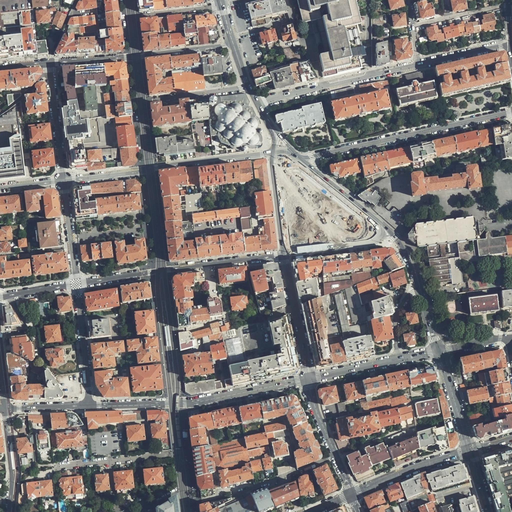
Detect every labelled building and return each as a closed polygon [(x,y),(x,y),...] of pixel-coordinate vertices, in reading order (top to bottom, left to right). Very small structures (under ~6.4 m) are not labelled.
[(0,0),(0,14),(20,13),(34,11),(33,8),(32,0),(0,0)] [(80,0),(75,9),(78,11),(91,10),(96,9),(95,0),(80,0)] [(119,13),(117,0),(103,0),(106,15),(119,13)] [(137,0),(137,1),(139,12),(153,11),(152,0),(137,0)] [(152,0),(153,11),(162,10),(167,9),(165,0),(152,0)] [(165,0),(167,9),(175,8),(183,7),(182,0),(165,0)] [(287,10),(283,0),(273,0),(274,1),(268,2),(271,14),(282,12),(287,10)] [(315,22),(327,76),(359,67),(357,58),(366,56),(358,25),(362,24),(356,0),(298,0),(303,24),(315,22)] [(403,2),(402,0),(389,0),(391,10),(404,6),(403,2)] [(456,0),(451,1),(453,12),(460,11),(464,10),(468,9),(466,0),(456,0)] [(250,18),(251,19),(253,27),(257,26),(255,19),(271,14),(268,2),(262,4),(262,3),(258,3),(258,2),(253,3),(246,5),(247,9),(248,9),(249,12),(250,18)] [(418,3),(413,4),(415,11),(417,20),(434,17),(431,4),(426,5),(425,2),(418,3)] [(35,23),(34,11),(20,13),(21,19),(22,25),(35,23)] [(52,23),(51,12),(38,14),(39,24),(52,23)] [(59,12),(53,24),(57,26),(57,27),(61,29),(67,16),(59,12)] [(0,59),(10,58),(24,57),(23,46),(22,29),(22,26),(13,27),(4,28),(3,21),(17,19),(21,19),(20,13),(0,14),(0,59)] [(121,30),(119,13),(106,15),(102,15),(97,16),(98,23),(106,22),(107,28),(98,29),(99,32),(121,30)] [(199,46),(197,28),(196,17),(195,14),(188,15),(182,16),(183,30),(184,35),(185,47),(199,46)] [(482,24),(495,22),(495,19),(494,14),(486,16),(484,16),(484,21),(481,21),(482,24)] [(405,19),(405,18),(405,15),(401,15),(401,16),(393,16),(394,27),(406,25),(405,20),(405,19)] [(80,34),(99,32),(98,29),(98,23),(97,16),(92,16),(85,17),(72,19),(68,25),(69,25),(72,27),(78,26),(79,26),(80,34)] [(175,16),(167,17),(168,27),(168,32),(183,30),(182,16),(175,16)] [(197,28),(217,26),(216,23),(215,19),(210,16),(196,17),(197,28)] [(167,17),(157,18),(158,23),(161,22),(162,28),(168,27),(167,17)] [(458,31),(459,37),(462,36),(465,35),(464,34),(466,34),(464,22),(463,20),(463,17),(459,18),(460,26),(457,26),(458,31)] [(141,27),(142,35),(156,34),(159,33),(158,23),(157,18),(141,20),(141,27)] [(472,23),(474,33),(479,32),(478,31),(480,31),(480,32),(481,32),(479,22),(478,19),(476,19),(476,22),(472,23)] [(479,22),(481,32),(484,31),(484,32),(495,30),(495,27),(496,25),(495,22),(482,24),(481,21),(479,22)] [(464,22),(466,34),(468,33),(469,35),(474,33),(472,23),(467,24),(467,22),(464,22)] [(438,31),(436,23),(425,26),(428,37),(429,37),(430,36),(441,34),(444,34),(443,30),(442,27),(440,28),(440,31),(438,31)] [(69,25),(67,35),(73,35),(80,34),(79,26),(78,26),(72,27),(69,25)] [(455,38),(459,37),(458,31),(457,26),(454,27),(454,25),(449,26),(450,28),(452,37),(454,37),(455,38)] [(220,38),(217,26),(197,28),(199,46),(206,45),(216,43),(218,41),(220,38)] [(294,32),(292,26),(287,27),(288,32),(286,34),(281,35),(283,41),(288,40),(288,42),(296,40),(294,32)] [(448,39),(452,38),(452,37),(450,28),(446,29),(445,27),(442,27),(443,30),(444,34),(445,39),(447,38),(448,39)] [(122,37),(121,30),(99,32),(99,40),(104,39),(122,37)] [(277,41),(274,30),(260,34),(263,45),(267,44),(267,45),(273,43),(273,42),(277,41)] [(144,51),(170,49),(169,36),(158,37),(156,37),(156,34),(142,35),(143,44),(144,51)] [(443,41),(445,41),(445,39),(444,34),(441,34),(430,36),(429,37),(429,40),(432,41),(437,40),(438,43),(443,42),(443,41)] [(66,56),(77,55),(78,42),(74,42),(73,35),(67,35),(63,36),(55,54),(57,56),(66,56)] [(177,48),(185,47),(184,35),(169,36),(170,49),(177,48)] [(123,49),(122,37),(104,39),(104,43),(109,42),(109,44),(105,44),(105,53),(121,52),(123,49)] [(104,43),(104,39),(99,40),(100,41),(95,41),(95,54),(100,53),(105,53),(105,44),(104,43)] [(86,54),(95,54),(95,41),(95,40),(78,42),(77,55),(86,54)] [(395,55),(397,62),(411,59),(413,55),(411,46),(411,43),(407,44),(406,42),(405,40),(395,42),(396,52),(395,52),(395,55)] [(49,54),(48,49),(47,42),(46,41),(44,41),(37,42),(37,44),(39,55),(41,55),(49,54)] [(376,46),(376,66),(386,65),(393,63),(392,56),(391,42),(376,46)] [(303,50),(299,43),(293,44),(295,52),(303,50)] [(24,57),(39,55),(37,44),(26,46),(23,46),(24,57)] [(437,78),(442,77),(444,85),(439,86),(441,98),(447,96),(469,91),(486,87),(499,84),(510,82),(509,75),(505,55),(502,53),(500,54),(497,54),(486,57),(478,59),(469,61),(466,62),(461,63),(450,65),(435,69),(436,76),(437,78)] [(202,66),(202,57),(201,54),(185,56),(170,57),(172,69),(202,66)] [(221,74),(219,55),(211,56),(202,57),(202,66),(203,71),(204,76),(221,74)] [(285,62),(284,56),(275,59),(277,65),(285,62)] [(150,95),(175,92),(173,78),(165,79),(164,80),(162,80),(161,71),(163,71),(164,71),(172,71),(172,69),(170,57),(145,60),(146,67),(149,87),(150,95)] [(292,79),(294,86),(301,84),(306,83),(308,83),(317,80),(315,77),(308,61),(305,62),(291,65),(289,66),(292,79)] [(107,83),(127,80),(125,67),(122,64),(104,66),(107,83)] [(107,86),(107,83),(104,66),(90,66),(75,67),(77,87),(78,101),(79,107),(81,122),(91,120),(97,118),(100,117),(107,116),(105,107),(104,95),(108,94),(107,86)] [(273,84),(275,90),(286,88),(294,86),(292,79),(289,66),(277,70),(269,72),(270,76),(273,84)] [(68,92),(69,102),(70,102),(78,101),(77,87),(75,67),(63,68),(66,91),(68,92)] [(256,86),(256,87),(258,87),(264,85),(264,87),(273,84),(270,76),(267,77),(264,67),(251,71),(254,80),(256,86)] [(436,76),(435,69),(405,75),(407,82),(414,81),(436,76)] [(16,89),(30,87),(35,82),(35,83),(40,77),(42,74),(42,73),(38,70),(10,73),(12,90),(16,89)] [(205,84),(204,76),(203,71),(173,75),(173,78),(175,92),(190,90),(205,89),(205,84)] [(7,91),(12,90),(10,73),(0,74),(0,90),(6,90),(7,91)] [(128,91),(127,80),(107,83),(107,86),(116,85),(116,88),(113,88),(114,93),(117,93),(128,91)] [(386,87),(389,86),(388,80),(365,85),(359,86),(361,91),(386,87)] [(436,98),(432,83),(419,86),(417,85),(416,84),(414,83),(412,83),(411,85),(411,86),(409,88),(396,91),(399,106),(405,105),(418,102),(433,99),(436,98)] [(40,85),(38,85),(36,88),(37,96),(27,96),(26,98),(28,114),(48,112),(46,95),(44,85),(40,85)] [(348,89),(331,93),(332,98),(353,93),(355,92),(354,87),(348,89)] [(130,103),(128,91),(117,93),(118,105),(130,103)] [(389,109),(385,92),(331,104),(331,108),(333,117),(334,121),(350,118),(378,112),(389,109)] [(8,106),(21,96),(21,94),(12,95),(7,96),(8,106)] [(236,95),(207,98),(209,118),(211,136),(218,135),(221,143),(229,147),(231,145),(236,147),(239,147),(242,147),(244,152),(247,151),(249,148),(254,149),(255,149),(256,149),(256,150),(257,149),(260,149),(261,148),(262,147),(262,146),(262,144),(263,143),(262,142),(262,139),(261,136),(260,135),(261,134),(262,135),(263,133),(263,132),(263,131),(262,130),(258,128),(258,124),(257,121),(259,120),(257,118),(256,117),(252,109),(249,106),(250,102),(245,94),(236,95)] [(209,118),(207,98),(193,100),(189,100),(192,120),(199,119),(209,118)] [(192,120),(189,100),(180,102),(180,107),(161,109),(160,104),(151,105),(153,127),(164,126),(184,123),(192,122),(192,120)] [(62,102),(67,143),(84,139),(84,134),(92,134),(91,120),(81,122),(79,107),(71,108),(70,102),(69,102),(62,102)] [(107,116),(107,119),(113,119),(116,119),(131,117),(130,103),(118,105),(112,106),(105,107),(107,116)] [(0,181),(23,179),(26,179),(23,160),(26,160),(30,159),(28,142),(21,143),(16,104),(9,110),(0,115),(0,181)] [(282,132),(283,133),(290,131),(304,128),(324,123),(323,117),(320,104),(312,105),(301,108),(302,110),(296,111),(292,112),(291,112),(288,113),(287,114),(279,115),(276,116),(275,117),(276,122),(278,124),(279,124),(280,123),(280,124),(282,132)] [(135,148),(131,117),(116,119),(117,125),(117,129),(116,129),(116,130),(117,130),(118,137),(117,137),(117,138),(118,138),(118,141),(117,141),(117,143),(119,142),(119,144),(117,144),(118,145),(119,145),(119,149),(135,148)] [(84,139),(85,143),(101,142),(97,118),(91,120),(92,134),(84,134),(84,139)] [(29,140),(50,138),(48,122),(27,125),(29,140)] [(500,128),(493,129),(495,145),(497,161),(511,158),(511,126),(507,127),(507,126),(500,128)] [(493,144),(491,130),(482,132),(479,133),(481,144),(481,146),(489,145),(493,144)] [(462,136),(455,138),(454,138),(456,148),(457,153),(470,149),(479,148),(478,137),(477,133),(474,134),(462,136)] [(174,137),(155,139),(157,154),(157,156),(165,155),(167,155),(184,153),(194,152),(193,139),(175,141),(174,137)] [(441,141),(432,143),(435,155),(435,158),(442,156),(457,153),(456,148),(454,138),(445,140),(447,148),(443,149),(441,141)] [(77,170),(87,169),(86,154),(86,151),(85,143),(84,139),(67,143),(69,164),(77,170)] [(432,143),(409,148),(412,163),(414,172),(432,168),(437,167),(435,158),(435,155),(432,143)] [(32,164),(52,162),(51,145),(30,148),(32,164)] [(86,154),(87,169),(88,171),(132,166),(136,161),(135,148),(119,149),(91,151),(86,151),(86,154)] [(409,148),(385,153),(388,168),(399,165),(412,163),(409,148)] [(368,157),(360,159),(363,174),(364,178),(372,175),(381,171),(389,170),(388,168),(385,153),(368,157)] [(266,159),(253,161),(257,194),(270,192),(268,181),(266,159)] [(360,173),(358,159),(346,162),(333,165),(329,166),(331,173),(332,174),(333,173),(333,175),(334,176),(335,177),(336,177),(338,177),(338,178),(351,175),(360,173)] [(253,181),(250,161),(237,163),(238,165),(235,165),(233,166),(223,167),(226,184),(253,181)] [(200,187),(226,184),(223,167),(213,169),(213,168),(211,168),(208,169),(198,171),(200,185),(200,187)] [(198,171),(198,168),(192,169),(185,169),(187,186),(200,185),(198,171)] [(479,189),(479,184),(478,176),(477,177),(476,169),(475,168),(474,168),(470,169),(459,170),(460,176),(456,176),(452,177),(452,175),(440,177),(436,177),(436,179),(429,180),(426,180),(425,175),(415,176),(412,176),(412,178),(412,185),(413,197),(415,197),(415,196),(421,195),(422,196),(423,196),(423,193),(436,191),(456,189),(468,188),(469,190),(471,190),(471,189),(477,189),(479,189)] [(187,186),(185,169),(159,172),(160,185),(162,198),(178,197),(177,186),(182,185),(182,187),(187,186)] [(366,184),(366,186),(374,183),(372,175),(364,178),(366,184)] [(91,195),(140,193),(140,190),(139,184),(134,180),(90,186),(91,195)] [(91,195),(90,186),(76,187),(73,193),(76,218),(98,215),(97,204),(88,205),(87,197),(91,196),(91,195)] [(380,199),(376,195),(376,194),(373,192),(372,192),(369,189),(366,192),(360,195),(364,200),(366,201),(370,205),(370,204),(374,207),(378,203),(376,202),(380,199)] [(54,218),(55,221),(61,220),(58,194),(53,190),(43,192),(44,196),(47,219),(54,218)] [(43,192),(25,194),(28,213),(39,211),(38,201),(40,200),(40,198),(41,196),(44,196),(43,192)] [(270,192),(257,194),(255,194),(257,207),(240,209),(241,218),(242,230),(251,229),(249,214),(251,210),(258,213),(259,220),(264,220),(273,218),(271,206),(270,192)] [(178,197),(162,198),(163,211),(164,222),(180,222),(181,222),(179,210),(186,209),(187,218),(185,218),(186,222),(193,221),(192,214),(203,213),(201,194),(188,195),(181,196),(178,197)] [(97,204),(98,215),(139,210),(137,195),(96,201),(97,204)] [(6,199),(8,213),(22,211),(20,197),(6,199)] [(241,218),(240,209),(203,213),(192,214),(193,221),(193,223),(241,218)] [(414,225),(414,230),(421,229),(436,227),(447,225),(458,224),(474,222),(474,218),(472,216),(465,217),(464,219),(462,218),(455,219),(454,220),(452,219),(445,220),(444,222),(442,220),(435,222),(434,223),(432,222),(425,223),(424,224),(422,223),(415,224),(414,225)] [(259,237),(261,251),(276,249),(275,236),(273,218),(264,220),(264,228),(259,229),(259,237)] [(193,223),(193,221),(186,222),(181,222),(182,230),(194,229),(193,223)] [(59,222),(30,226),(32,250),(37,250),(61,247),(59,222)] [(180,222),(164,222),(166,232),(167,241),(182,239),(181,230),(180,222)] [(415,238),(416,244),(418,244),(425,243),(440,241),(454,239),(454,242),(456,241),(457,242),(465,241),(466,239),(468,241),(472,240),(475,240),(476,238),(475,230),(477,230),(483,229),(483,225),(480,225),(475,226),(474,222),(458,224),(447,225),(436,227),(421,229),(414,230),(415,233),(415,238)] [(0,240),(12,240),(10,228),(2,229),(2,231),(0,231),(0,240)] [(195,242),(197,259),(211,257),(230,255),(238,254),(245,253),(243,239),(243,235),(235,236),(195,240),(195,242)] [(511,235),(509,236),(509,235),(505,235),(504,237),(500,237),(487,239),(483,239),(474,240),(472,241),(473,251),(468,251),(467,241),(465,241),(457,242),(456,242),(456,243),(458,257),(456,258),(457,261),(457,266),(458,272),(456,272),(456,274),(454,275),(454,276),(455,284),(461,283),(461,280),(459,263),(475,261),(475,259),(487,258),(506,255),(506,257),(511,256),(511,262),(511,267),(511,235)] [(243,239),(245,253),(253,252),(261,251),(259,237),(243,239)] [(182,239),(167,241),(169,257),(169,262),(184,260),(197,259),(195,242),(187,243),(187,244),(182,245),(182,239)] [(418,244),(416,244),(417,246),(418,247),(425,246),(426,245),(428,246),(430,246),(435,245),(436,243),(439,245),(444,244),(445,244),(446,242),(448,243),(454,242),(454,239),(440,241),(425,243),(418,244)] [(146,260),(143,240),(135,241),(135,247),(124,248),(123,243),(115,243),(118,264),(126,263),(146,260)] [(100,245),(102,259),(108,258),(111,258),(110,244),(100,245)] [(92,260),(102,259),(100,245),(90,247),(92,260)] [(430,246),(428,246),(426,246),(428,257),(438,255),(437,245),(435,245),(430,246)] [(84,261),(92,260),(90,247),(82,247),(84,261)] [(381,250),(369,251),(371,266),(371,268),(380,267),(380,262),(384,261),(395,253),(390,249),(381,250)] [(359,253),(348,254),(350,269),(371,266),(369,251),(359,253)] [(398,257),(395,253),(384,261),(391,272),(404,267),(400,260),(398,257)] [(334,256),(322,258),(322,259),(322,270),(323,274),(327,274),(351,270),(350,269),(348,254),(334,256)] [(36,275),(67,271),(65,255),(53,256),(53,255),(46,256),(46,257),(34,259),(36,275)] [(294,273),(296,282),(310,279),(309,276),(308,275),(308,273),(311,273),(312,274),(313,274),(318,273),(319,272),(319,271),(322,270),(322,259),(322,258),(306,260),(293,262),(292,263),(294,273)] [(449,276),(454,276),(454,275),(456,274),(456,272),(458,272),(457,266),(457,261),(456,258),(445,259),(440,260),(429,261),(431,272),(431,278),(449,276)] [(0,259),(0,279),(29,276),(27,264),(6,266),(5,259),(0,259)] [(277,263),(262,265),(263,271),(271,305),(273,310),(286,306),(284,297),(280,275),(277,263)] [(246,275),(245,267),(224,270),(218,271),(220,284),(247,281),(246,275)] [(392,274),(391,272),(388,273),(391,282),(393,288),(398,286),(407,283),(405,275),(403,270),(392,274)] [(271,305),(263,271),(261,271),(250,274),(250,275),(259,308),(266,306),(271,305)] [(370,280),(373,278),(372,271),(351,274),(353,286),(357,284),(370,280)] [(204,279),(203,272),(197,273),(192,274),(193,281),(204,279)] [(391,282),(388,273),(378,277),(379,285),(382,284),(389,282),(391,282)] [(193,281),(192,274),(176,276),(172,281),(173,291),(174,301),(189,299),(192,299),(191,290),(190,290),(190,287),(189,286),(190,285),(191,285),(193,285),(193,281)] [(343,289),(353,286),(351,274),(327,278),(323,278),(324,296),(331,294),(343,289)] [(301,305),(303,304),(318,299),(324,296),(323,278),(323,276),(310,279),(296,282),(299,295),(301,305)] [(450,284),(455,284),(454,276),(449,276),(431,278),(432,281),(449,280),(450,284)] [(379,285),(378,277),(373,278),(370,280),(372,289),(380,286),(379,285)] [(372,289),(370,280),(357,284),(360,297),(373,294),(373,293),(372,289)] [(151,299),(149,285),(147,284),(138,285),(136,285),(134,286),(121,288),(123,303),(151,299)] [(361,321),(366,321),(392,315),(391,310),(392,310),(391,305),(389,296),(361,302),(360,297),(357,284),(353,286),(343,289),(351,322),(357,321),(359,321),(360,322),(361,321)] [(359,359),(373,356),(366,321),(361,321),(360,322),(359,321),(357,321),(351,322),(343,289),(331,294),(331,295),(333,302),(335,315),(338,330),(340,337),(345,362),(359,359)] [(361,302),(389,296),(388,292),(382,294),(381,291),(373,293),(373,294),(360,297),(361,302)] [(511,294),(511,295),(511,291),(507,291),(501,292),(502,294),(504,308),(510,307),(511,307),(511,294)] [(85,296),(87,311),(118,307),(118,303),(116,292),(101,294),(85,296)] [(333,302),(331,295),(318,300),(319,307),(333,302)] [(468,298),(470,315),(481,313),(499,311),(496,295),(493,295),(474,298),(468,298)] [(72,310),(71,298),(63,299),(63,297),(61,298),(58,298),(60,312),(71,310),(72,310)] [(245,308),(244,297),(231,298),(232,310),(245,308)] [(37,309),(35,299),(20,302),(21,306),(34,304),(35,309),(37,309)] [(189,299),(174,301),(176,314),(178,328),(180,328),(190,327),(190,324),(195,323),(195,324),(206,323),(206,321),(209,321),(208,315),(207,316),(207,313),(208,313),(207,308),(200,309),(200,308),(193,308),(193,310),(190,310),(190,307),(191,306),(191,302),(189,302),(189,299)] [(208,315),(209,321),(222,319),(220,301),(219,301),(215,299),(210,300),(207,300),(207,308),(208,313),(208,315)] [(321,367),(331,365),(329,354),(319,307),(318,300),(318,299),(303,304),(305,314),(310,336),(315,358),(316,364),(321,367)] [(21,306),(20,302),(18,302),(18,308),(19,312),(35,309),(34,304),(21,306)] [(50,313),(49,302),(38,304),(40,314),(50,313)] [(5,327),(21,325),(20,322),(13,311),(11,309),(10,306),(5,307),(3,309),(5,327)] [(154,322),(152,312),(134,314),(137,335),(155,333),(154,322)] [(417,322),(415,312),(406,314),(407,319),(409,319),(410,324),(417,322)] [(248,368),(251,382),(268,379),(289,374),(295,373),(296,372),(298,370),(298,368),(299,367),(290,327),(288,314),(268,320),(268,318),(240,328),(248,368)] [(331,331),(338,330),(335,315),(328,317),(331,331)] [(375,341),(391,338),(387,318),(381,319),(382,322),(378,323),(377,320),(371,321),(373,332),(375,341)] [(111,336),(108,319),(96,321),(97,322),(90,323),(91,330),(92,330),(92,332),(93,339),(111,336)] [(178,333),(180,350),(197,345),(196,339),(203,338),(209,336),(221,333),(226,331),(224,324),(224,322),(210,326),(211,328),(191,334),(188,331),(181,333),(178,333)] [(60,334),(59,327),(58,327),(58,326),(58,325),(57,325),(56,325),(55,326),(55,327),(46,328),(48,343),(61,341),(60,334)] [(231,379),(232,386),(242,384),(251,382),(248,368),(240,328),(230,330),(226,331),(221,333),(222,338),(224,344),(227,357),(229,372),(231,379)] [(222,338),(221,333),(209,336),(203,338),(204,350),(210,349),(210,346),(209,341),(222,338)] [(14,346),(14,353),(29,361),(35,363),(36,361),(33,341),(28,334),(12,335),(13,337),(10,338),(11,342),(13,341),(14,346)] [(415,344),(413,334),(403,336),(404,341),(406,341),(407,345),(415,344)] [(338,363),(345,362),(340,337),(336,338),(338,346),(337,346),(336,345),(329,346),(331,354),(329,354),(331,365),(338,363)] [(157,351),(156,340),(137,342),(127,343),(129,352),(136,351),(137,363),(159,361),(157,351)] [(93,358),(94,368),(115,366),(114,358),(113,354),(123,353),(122,343),(92,346),(93,358)] [(210,346),(210,349),(210,352),(212,364),(214,364),(214,361),(219,359),(227,357),(224,344),(210,346)] [(64,353),(63,350),(52,352),(51,351),(46,351),(47,356),(48,360),(49,361),(50,361),(51,367),(57,366),(57,364),(64,363),(63,357),(64,357),(64,353)] [(501,350),(490,353),(493,366),(494,371),(506,368),(504,357),(503,354),(501,350)] [(213,373),(212,364),(210,352),(200,354),(199,353),(194,354),(194,355),(182,357),(185,376),(213,373)] [(14,353),(7,354),(8,362),(9,369),(25,368),(29,368),(29,366),(29,361),(14,353)] [(485,354),(480,355),(483,368),(493,366),(490,353),(485,354)] [(459,359),(462,373),(483,369),(483,368),(480,355),(469,357),(459,359)] [(45,388),(45,400),(50,400),(60,399),(63,393),(50,373),(50,372),(45,369),(35,363),(29,361),(29,366),(34,368),(33,372),(40,375),(39,377),(42,380),(44,379),(49,385),(48,387),(48,388),(45,388)] [(161,378),(159,366),(138,368),(131,369),(135,392),(146,391),(162,389),(161,378)] [(416,370),(407,372),(410,386),(436,381),(433,366),(421,369),(419,369),(416,370)] [(25,368),(9,369),(9,371),(10,377),(26,376),(25,368)] [(507,375),(506,368),(494,371),(484,373),(486,384),(487,386),(508,381),(507,375)] [(112,397),(129,397),(129,394),(126,370),(115,371),(95,373),(96,386),(104,398),(112,397)] [(396,374),(385,377),(388,391),(410,386),(407,372),(396,374)] [(26,376),(10,377),(10,380),(11,386),(25,386),(26,386),(26,382),(26,376)] [(370,380),(362,381),(366,397),(366,399),(370,398),(369,397),(369,396),(371,396),(372,396),(376,395),(388,392),(388,391),(385,377),(377,378),(373,379),(370,380)] [(214,379),(184,383),(185,392),(191,395),(199,393),(215,390),(214,382),(214,379)] [(224,380),(226,388),(232,386),(231,379),(224,380)] [(366,397),(362,381),(353,383),(344,385),(347,401),(366,397)] [(509,388),(508,381),(487,386),(487,387),(489,397),(508,394),(510,393),(509,388)] [(463,396),(469,414),(472,413),(470,404),(467,392),(465,384),(460,385),(463,396)] [(25,386),(11,386),(12,393),(12,396),(17,401),(28,400),(29,387),(25,387),(25,386)] [(29,387),(28,400),(37,400),(45,400),(45,388),(45,386),(29,387)] [(319,392),(320,397),(323,398),(324,404),(337,402),(336,395),(334,387),(321,390),(319,392)] [(487,387),(467,392),(470,404),(489,400),(489,397),(487,387)] [(509,400),(508,394),(489,397),(489,400),(491,409),(510,405),(509,400)] [(273,400),(260,403),(263,419),(263,420),(284,415),(284,414),(287,413),(288,414),(286,416),(290,423),(291,424),(293,427),(307,421),(303,414),(302,412),(302,411),(296,399),(296,398),(295,397),(293,396),(292,396),(278,399),(275,400),(273,400)] [(391,407),(408,403),(408,402),(406,402),(405,396),(390,399),(391,407)] [(444,396),(439,397),(442,413),(443,419),(450,418),(447,407),(444,396)] [(384,408),(391,407),(390,399),(389,397),(371,401),(370,398),(366,399),(369,411),(371,411),(371,408),(384,406),(384,408)] [(362,413),(369,411),(366,399),(360,401),(362,413)] [(440,413),(437,399),(414,403),(417,418),(440,413)] [(347,416),(344,402),(337,404),(340,417),(346,416),(347,416)] [(397,409),(400,422),(414,417),(412,402),(409,403),(410,405),(397,409)] [(249,405),(238,407),(242,422),(242,423),(260,419),(263,419),(260,403),(257,404),(249,405)] [(472,413),(469,414),(470,419),(473,426),(482,424),(504,417),(511,414),(511,407),(511,405),(510,405),(491,409),(472,413)] [(225,410),(211,413),(214,428),(242,422),(238,407),(225,410)] [(378,428),(400,423),(400,422),(397,409),(397,408),(375,413),(378,428)] [(165,420),(168,420),(168,414),(165,412),(163,410),(149,411),(147,411),(147,413),(148,421),(156,420),(156,421),(160,421),(165,420)] [(96,413),(84,414),(85,417),(87,417),(89,429),(97,428),(96,424),(107,423),(106,412),(96,413)] [(114,412),(106,412),(107,423),(120,422),(123,422),(123,421),(123,415),(122,412),(114,412)] [(189,418),(190,430),(204,427),(206,427),(206,428),(207,429),(208,429),(210,429),(209,430),(210,432),(215,430),(214,428),(211,413),(200,416),(189,418)] [(347,419),(353,437),(378,432),(379,431),(378,428),(375,413),(370,414),(371,416),(368,417),(368,416),(364,416),(365,417),(358,419),(358,418),(355,419),(355,420),(352,420),(352,418),(347,419)] [(49,414),(49,415),(49,420),(50,429),(68,429),(66,414),(58,414),(49,414)] [(68,414),(66,414),(68,429),(83,428),(80,423),(77,417),(73,414),(68,414)] [(482,424),(473,426),(476,436),(481,439),(502,432),(511,429),(511,414),(504,417),(505,421),(483,427),(482,424)] [(340,417),(336,418),(337,424),(335,424),(336,425),(334,425),(335,428),(335,431),(337,430),(339,441),(353,437),(347,419),(346,416),(340,417)] [(450,418),(443,419),(445,425),(449,448),(455,446),(457,444),(458,442),(456,437),(453,426),(450,418)] [(166,437),(165,420),(160,421),(160,422),(156,422),(157,424),(151,424),(153,438),(158,438),(160,438),(166,437)] [(310,429),(307,421),(293,427),(300,443),(314,437),(312,432),(311,430),(310,429)] [(265,427),(266,433),(286,429),(284,423),(265,427)] [(145,439),(144,424),(128,425),(129,441),(138,440),(145,439)] [(449,448),(445,425),(435,427),(434,426),(417,431),(420,448),(435,444),(437,445),(439,445),(441,451),(449,448)] [(192,440),(193,449),(206,446),(204,427),(190,430),(192,440)] [(416,450),(420,448),(417,431),(416,427),(409,429),(384,439),(387,448),(391,456),(392,460),(416,450)] [(289,429),(286,429),(266,433),(267,440),(270,439),(275,458),(289,455),(287,447),(289,446),(288,443),(287,442),(286,443),(284,443),(284,441),(282,441),(277,442),(276,438),(290,434),(289,429)] [(49,451),(47,433),(35,435),(38,454),(43,453),(43,452),(45,451),(49,451)] [(57,435),(58,447),(58,449),(68,448),(82,446),(82,444),(81,433),(71,434),(71,433),(66,433),(66,435),(57,435)] [(245,438),(247,448),(268,444),(267,440),(266,433),(245,438)] [(17,440),(19,454),(25,453),(27,453),(28,456),(32,456),(32,454),(30,444),(30,439),(29,439),(29,437),(27,438),(27,439),(17,440)] [(317,445),(314,437),(300,443),(302,449),(305,450),(305,451),(302,450),(294,453),(297,468),(320,459),(321,458),(322,456),(321,454),(318,448),(318,446),(317,445)] [(195,464),(196,477),(220,471),(227,469),(246,464),(250,463),(250,462),(249,457),(247,450),(247,448),(245,438),(218,443),(212,445),(206,446),(193,449),(195,464)] [(369,446),(363,449),(371,464),(380,460),(391,456),(387,448),(385,449),(383,444),(371,449),(369,446)] [(269,446),(260,448),(261,454),(267,453),(267,454),(268,454),(269,455),(270,454),(269,446)] [(257,456),(260,455),(261,455),(261,454),(260,448),(247,450),(249,457),(257,455),(257,456)] [(363,449),(346,456),(352,469),(357,479),(374,472),(371,464),(363,449)] [(511,511),(511,450),(502,453),(485,459),(483,461),(486,470),(494,498),(498,511),(511,511)] [(265,469),(273,468),(271,457),(262,459),(265,469)] [(250,462),(250,463),(252,472),(262,470),(260,460),(250,462)] [(220,471),(221,478),(222,486),(224,487),(229,486),(229,485),(229,484),(238,482),(253,478),(252,472),(250,463),(246,464),(247,467),(243,468),(242,470),(238,471),(238,470),(231,472),(231,471),(227,472),(227,469),(220,471)] [(278,475),(291,470),(290,465),(290,463),(286,464),(287,466),(277,468),(278,475)] [(330,476),(326,465),(312,471),(317,480),(316,481),(317,484),(319,484),(324,496),(337,491),(330,476)] [(447,471),(428,476),(429,481),(431,480),(434,490),(468,480),(464,466),(447,471)] [(164,482),(162,467),(154,468),(143,469),(145,484),(164,482)] [(132,486),(130,471),(124,472),(122,472),(114,473),(114,479),(116,479),(117,489),(118,488),(118,492),(123,492),(122,487),(132,486)] [(197,479),(198,486),(201,490),(201,497),(214,495),(213,486),(219,485),(218,483),(220,482),(220,478),(221,478),(220,471),(196,477),(197,479)] [(424,474),(421,475),(426,489),(432,486),(429,481),(428,476),(426,473),(424,474)] [(109,490),(107,474),(103,475),(95,476),(97,491),(109,490)] [(400,484),(405,496),(406,500),(427,491),(426,489),(421,475),(410,480),(400,484)] [(314,497),(311,482),(309,482),(308,476),(303,477),(298,479),(301,495),(304,495),(306,495),(308,495),(309,496),(311,497),(314,497)] [(64,494),(76,493),(83,493),(83,492),(81,477),(79,477),(65,479),(62,479),(60,482),(61,486),(63,488),(64,494)] [(294,478),(267,489),(268,492),(295,481),(294,478)] [(39,482),(40,496),(44,496),(46,497),(48,497),(48,498),(52,498),(52,496),(53,496),(52,481),(47,481),(39,482)] [(286,501),(298,496),(295,481),(268,492),(274,506),(286,501)] [(19,493),(18,508),(26,507),(26,503),(28,500),(34,500),(34,498),(36,497),(40,496),(39,482),(29,483),(22,484),(21,485),(21,494),(19,493)] [(393,487),(387,489),(392,502),(405,496),(400,484),(393,487)] [(262,488),(249,492),(257,511),(260,511),(265,510),(270,508),(262,488)] [(366,498),(372,511),(377,508),(377,506),(386,502),(383,495),(385,494),(383,491),(375,495),(366,498)] [(432,503),(429,496),(427,491),(406,500),(407,501),(411,511),(414,510),(420,508),(432,503)] [(435,502),(437,501),(434,493),(429,496),(432,503),(435,502)] [(179,511),(177,495),(153,509),(153,511),(179,511)] [(141,507),(148,503),(147,496),(140,497),(141,507)] [(478,511),(474,497),(461,501),(462,505),(461,505),(462,507),(463,511),(478,511)] [(200,506),(200,511),(204,511),(217,506),(223,504),(229,501),(231,498),(208,504),(200,506)] [(409,511),(411,511),(407,501),(400,504),(403,511),(409,511)] [(420,508),(421,511),(438,511),(435,502),(432,503),(420,508)] [(441,511),(458,511),(456,503),(440,508),(441,511)]
